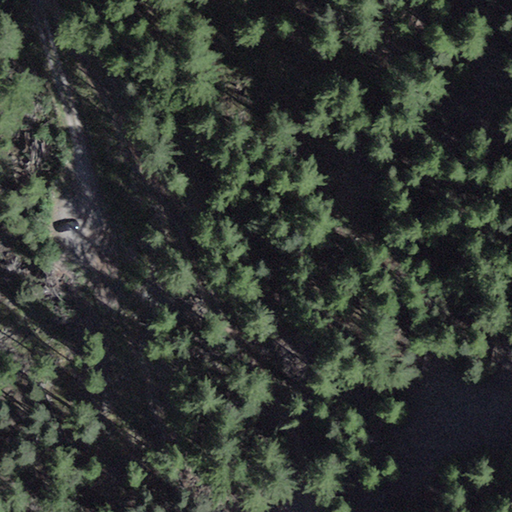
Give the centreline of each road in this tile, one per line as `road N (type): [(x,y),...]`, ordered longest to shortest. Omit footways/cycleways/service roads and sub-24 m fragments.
road 1 (track): [(45,34),(103,100),(324,511)]
road 2 (residential): [(32,0),(77,133),(104,279)]
